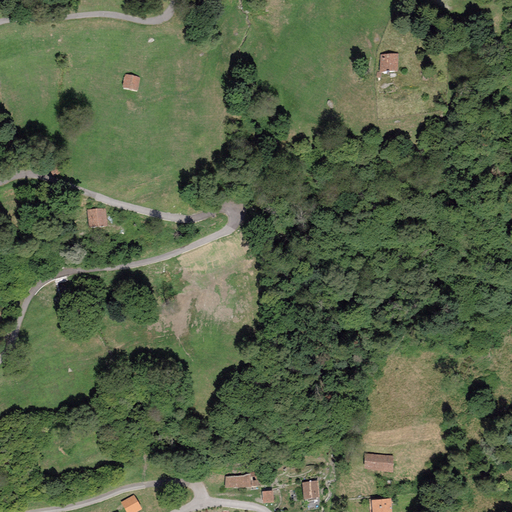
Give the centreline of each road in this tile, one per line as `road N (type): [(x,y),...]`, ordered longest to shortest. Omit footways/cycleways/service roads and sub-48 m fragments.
road 1 (unclassified): [(0,182),(41,175),(172,217),(234,214),(227,228),(165,256),(50,275),(25,301),(0,358)]
road 2 (unclassified): [(176,0),(155,20),(98,13),(0,22)]
road 3 (unclassified): [(36,511),(176,481),(194,485),(200,498)]
